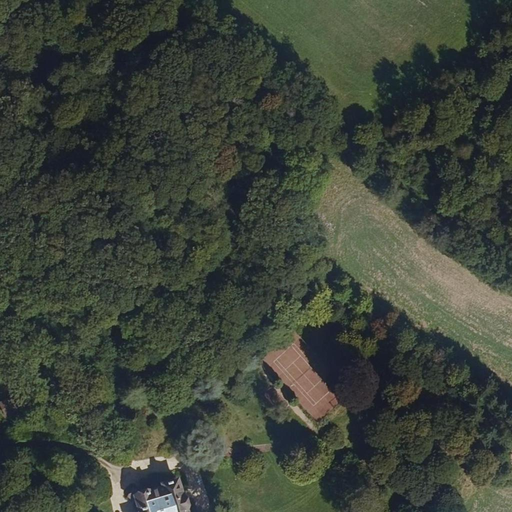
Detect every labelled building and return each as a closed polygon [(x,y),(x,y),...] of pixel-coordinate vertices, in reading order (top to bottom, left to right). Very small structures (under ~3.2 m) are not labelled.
[(0,386),(0,395),(19,388),(16,380),(0,386)] [(17,395),(0,401),(0,405),(6,419),(24,411),(17,395)] [(173,437),(190,432),(184,415),(167,421),(173,437)] [(511,461),(511,440),(502,455),(511,461)] [(128,511),(181,511),(171,476),(122,489),(128,511)]
